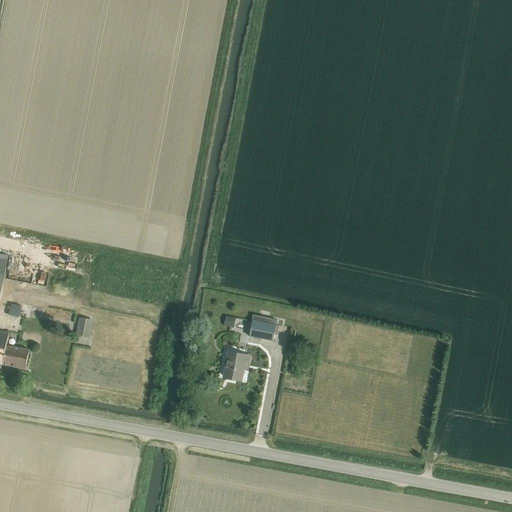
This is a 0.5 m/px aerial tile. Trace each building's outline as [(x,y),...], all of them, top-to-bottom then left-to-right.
[(0,253),(0,306),(9,255),(0,253)] [(274,342),(277,325),(278,320),(254,315),(249,336),(274,342)] [(224,327),(234,328),(236,318),(226,317),(224,327)] [(80,318),(76,335),(90,338),(93,321),(80,318)] [(0,364),(26,369),(30,350),(7,346),(9,334),(0,332),(0,364)] [(247,365),(248,359),(239,357),(239,356),(230,354),(225,377),(240,381),(244,365),(247,365)]
